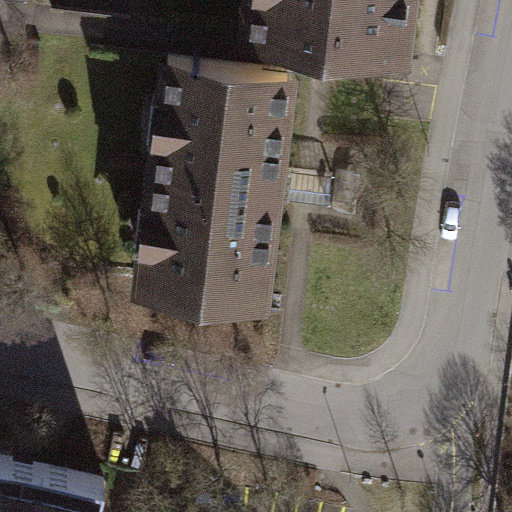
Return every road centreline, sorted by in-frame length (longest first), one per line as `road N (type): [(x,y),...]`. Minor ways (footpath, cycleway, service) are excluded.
road 1 (residential): [(484,203),(455,349),(430,400),(385,430),(317,431),(0,345)]
road 2 (residential): [(511,66),(484,203)]
